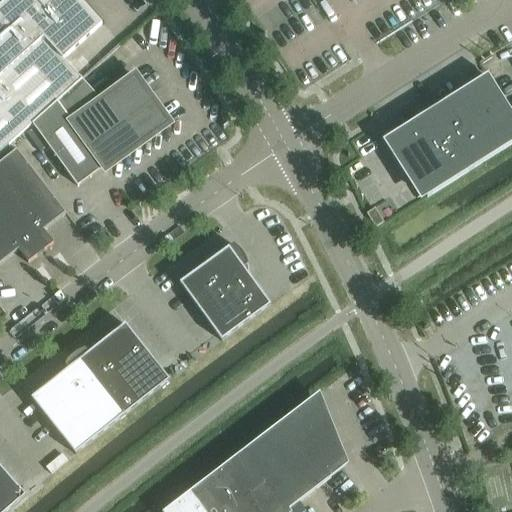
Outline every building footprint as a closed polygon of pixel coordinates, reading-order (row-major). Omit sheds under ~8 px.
[(0,154),(20,137),(32,126),(82,81),(64,61),(102,26),(78,0),(8,0),(0,8),(0,154)] [(493,158),(511,145),(511,114),(488,76),(454,97),(493,158)] [(106,172),(170,126),(135,77),(101,102),(82,81),(32,126),(77,189),(104,169),(106,172)] [(454,97),(421,118),(421,119),(460,179),(493,158),(454,97)] [(460,179),(421,119),(421,118),(405,129),(407,132),(400,136),(403,140),(396,144),(407,162),(404,164),(427,200),(460,179)] [(44,233),(66,216),(17,153),(0,165),(0,267),(18,253),(28,265),(54,246),(44,233)] [(379,218),(371,223),(375,230),(383,225),(379,218)] [(243,270),(248,267),(246,261),(245,258),(243,256),(240,252),(238,250),(233,247),(217,259),(217,258),(180,286),(221,344),(271,308),(248,277),(243,270)] [(76,355),(73,357),(123,420),(170,383),(126,326),(94,351),(96,354),(90,359),(85,352),(80,354),(79,353),(79,354),(76,355)] [(63,376),(62,376),(31,401),(76,457),(123,420),(73,357),(71,359),(69,362),(68,362),(69,362),(65,367),(71,374),(65,379),(63,376)] [(272,432),(244,454),(288,511),(289,511),(331,480),(345,468),(317,397),(272,431),(272,432)] [(288,511),(244,454),(217,474),(246,511),(289,511),(288,511)] [(0,511),(9,511),(26,498),(0,467),(0,511)] [(246,511),(217,474),(190,494),(203,511),(246,511)] [(203,511),(190,494),(167,511),(203,511)]
